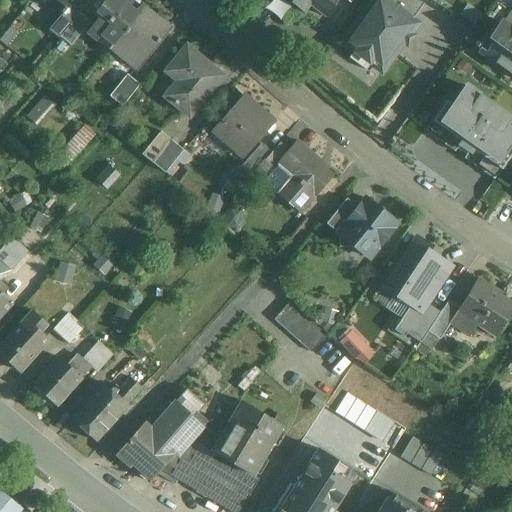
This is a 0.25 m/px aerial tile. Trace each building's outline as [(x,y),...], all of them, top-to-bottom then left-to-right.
[(147,1),(146,0),(98,0),(96,3),(103,8),(89,27),(112,43),(147,1)] [(332,9),(338,0),(286,0),(303,13),(309,5),(325,18),(332,9)] [(416,24),(383,0),(374,0),(342,43),(354,51),(348,58),(365,70),(370,63),(381,71),(416,24)] [(140,65),(176,22),(147,1),(112,43),(140,65)] [(511,30),(500,22),(479,52),(511,74),(511,30)] [(231,72),(190,37),(164,63),(177,75),(163,88),(193,115),(231,72)] [(127,102),(143,81),(129,70),(114,90),(127,102)] [(480,138),(497,150),(509,158),(511,153),(511,147),(509,145),(511,140),(511,119),(479,96),(478,95),(465,86),(452,105),(446,101),(440,109),(468,130),(458,145),(461,147),(469,153),(480,138)] [(282,118),(249,90),(208,125),(243,156),(282,118)] [(45,96),(25,118),(34,125),(53,103),(45,96)] [(468,130),(455,120),(439,110),(431,121),(460,141),(468,130)] [(460,141),(436,124),(435,124),(431,121),(424,131),(454,152),(459,146),(457,145),(460,141)] [(55,157),(66,166),(68,168),(72,164),(68,161),(92,135),(83,126),(55,157)] [(189,149),(163,128),(143,149),(169,170),(189,149)] [(290,171),(280,185),(304,208),(341,168),(303,136),(279,161),(290,171)] [(472,150),(484,158),(484,159),(500,170),(508,158),(480,138),(472,150)] [(277,152),(263,141),(230,175),(245,187),(277,152)] [(500,170),(475,152),(471,150),(469,153),(468,152),(468,153),(464,159),(493,180),(500,170)] [(376,255),(403,218),(367,192),(359,202),(339,228),(376,255)] [(349,194),(329,219),(339,228),(359,202),(349,194)] [(20,195),(8,201),(14,213),(26,207),(20,195)] [(431,248),(416,238),(382,289),(397,299),(399,298),(421,313),(451,267),(429,252),(431,248)] [(11,243),(6,248),(5,250),(17,261),(24,254),(11,243)] [(511,292),(480,274),(455,318),(474,333),(482,321),(502,332),(511,316),(511,292)] [(0,317),(12,304),(0,293),(0,317)] [(331,330),(296,297),(279,315),(314,348),(331,330)] [(0,355),(18,372),(47,340),(39,332),(46,324),(32,312),(0,347),(0,355)] [(68,314),(53,330),(61,338),(74,324),(76,321),(68,314)] [(74,324),(61,338),(68,344),(81,330),(74,324)] [(338,340),(362,364),(374,352),(350,328),(338,340)] [(141,360),(148,352),(152,347),(145,341),(149,337),(141,330),(126,347),(141,360)] [(76,353),(77,354),(66,366),(81,379),(91,368),(96,374),(112,355),(93,337),(76,353)] [(33,384),(33,387),(33,389),(40,395),(44,395),(56,406),(81,379),(66,366),(57,357),(33,384)] [(70,419),(80,428),(95,442),(127,407),(126,405),(141,388),(130,378),(119,389),(115,385),(110,391),(102,384),(70,419)] [(148,482),(156,473),(177,449),(180,452),(203,426),(207,422),(196,413),(192,417),(175,402),(150,430),(144,424),(117,455),(148,482)] [(252,475),(281,426),(242,403),(219,441),(212,452),(252,475)] [(177,449),(156,473),(174,485),(177,480),(230,511),(238,511),(259,479),(252,475),(212,452),(219,441),(203,426),(180,452),(177,449)] [(412,438),(400,458),(411,464),(423,444),(412,438)] [(433,450),(423,444),(411,464),(421,470),(433,450)] [(293,486),(290,484),(272,511),(335,511),(352,483),(347,480),(353,470),(317,448),(293,486)] [(433,450),(421,470),(431,476),(443,456),(433,450)] [(0,510),(13,496),(0,485),(0,510)] [(31,511),(13,496),(0,510),(0,511),(31,511)] [(408,511),(384,498),(376,511),(408,511)]
